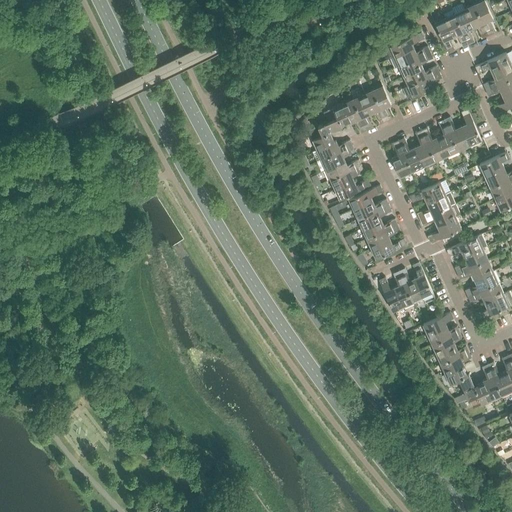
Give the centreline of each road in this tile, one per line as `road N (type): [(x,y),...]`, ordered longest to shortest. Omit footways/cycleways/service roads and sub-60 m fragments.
road 1 (secondary): [(473,511),(374,392),(250,210),(137,0)]
road 2 (secondary): [(100,0),(182,163),(257,286),(426,511)]
road 3 (residential): [(511,331),(476,340),(376,148),(387,133),(469,95),(461,72),(511,36)]
